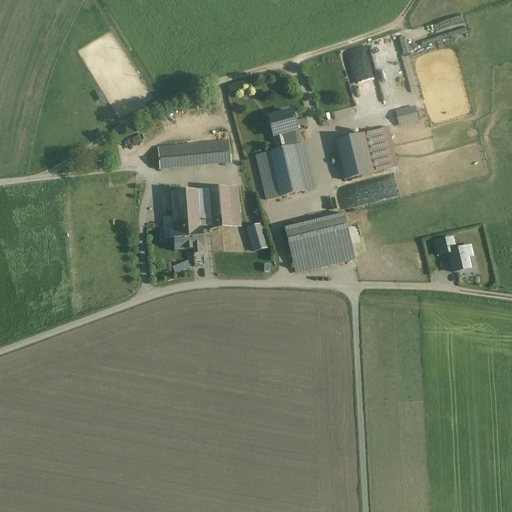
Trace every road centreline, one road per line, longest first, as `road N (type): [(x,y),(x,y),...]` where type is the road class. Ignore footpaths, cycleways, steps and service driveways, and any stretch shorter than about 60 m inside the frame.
road 1 (unclassified): [(0,351),(191,285),(426,288),(511,300)]
road 2 (unclassified): [(0,183),(42,177),(171,97),(397,28)]
